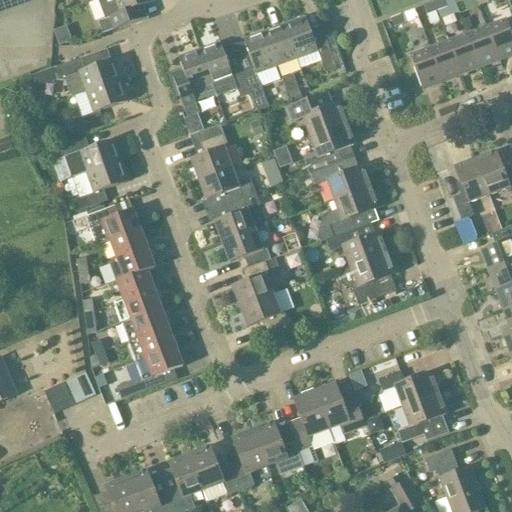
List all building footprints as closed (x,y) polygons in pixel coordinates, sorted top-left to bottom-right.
[(153,0),(97,0),(105,21),(99,23),(104,34),(146,19),(142,8),(155,3),(153,0)] [(444,0),(441,0),(434,3),(438,12),(448,8),(444,0)] [(438,12),(434,3),(424,6),(428,16),(438,12)] [(404,24),(401,15),(391,19),(394,28),(404,24)] [(337,70),(327,42),(325,37),(323,33),(312,37),(306,19),(286,26),(298,59),(317,52),(321,62),(326,74),(337,70)] [(511,36),(507,23),(488,30),(500,63),(511,58),(511,36)] [(278,66),(298,59),(286,26),(266,33),(278,66)] [(72,41),(67,27),(55,31),(60,46),(72,41)] [(488,30),(469,37),(481,70),(500,63),(488,30)] [(256,74),(278,66),(266,33),(245,41),(255,69),(243,73),(251,95),(258,113),(269,109),(256,74)] [(469,37),(449,44),(462,77),(481,70),(469,37)] [(241,99),(251,95),(243,73),(242,68),(231,72),(221,44),(201,52),(215,90),(217,96),(237,88),(241,99)] [(449,44),(430,51),(442,84),(462,77),(449,44)] [(442,84),(430,51),(411,58),(423,91),(442,84)] [(215,90),(201,52),(180,59),(183,68),(184,71),(174,75),(179,91),(182,97),(190,118),(201,114),(196,102),(217,94),(215,90)] [(73,99),(77,97),(121,82),(113,61),(86,71),(82,60),(57,68),(56,73),(58,81),(66,78),(73,99)] [(128,103),(121,82),(89,93),(97,114),(84,118),(73,122),(77,133),(104,124),(100,112),(128,103)] [(302,96),(299,88),(287,92),(290,101),(302,96)] [(306,120),(313,140),(349,126),(340,104),(333,107),(329,96),(288,111),(293,125),(306,120)] [(192,160),(200,181),(233,169),(225,148),(230,147),(222,126),(199,135),(206,155),(192,160)] [(307,164),(312,176),(334,168),(330,155),(356,145),(349,126),(313,140),(320,159),(307,164)] [(65,158),(72,179),(89,172),(121,162),(114,141),(86,151),(82,139),(55,149),(59,161),(65,158)] [(288,147),(274,151),(276,159),(264,162),(270,186),(282,183),(277,167),(292,162),(288,147)] [(498,152),(476,160),(490,197),(510,190),(511,195),(511,176),(510,177),(506,166),(503,167),(498,152)] [(490,197),(476,160),(456,168),(465,195),(453,199),(461,221),(474,216),(470,205),(490,197)] [(100,192),(105,191),(128,183),(121,162),(89,172),(97,193),(79,199),(73,202),(77,213),(104,204),(100,192)] [(329,183),(336,202),(371,189),(364,168),(338,177),(334,168),(312,176),(316,188),(329,183)] [(248,198),(257,195),(251,179),(239,184),(233,169),(200,181),(207,202),(222,197),(225,207),(248,198)] [(320,245),(327,242),(335,239),(350,233),(357,230),(353,219),(379,209),(371,189),(336,202),(339,211),(332,214),(328,217),(325,220),(322,223),(320,227),(319,232),(319,236),(319,241),(320,245)] [(229,218),(215,223),(223,244),(256,232),(269,227),(257,195),(248,198),(225,207),(229,218)] [(111,242),(142,231),(135,212),(119,217),(116,208),(87,218),(97,247),(111,242)] [(489,273),(511,263),(511,227),(491,235),(495,247),(481,252),(489,273)] [(111,242),(118,261),(149,250),(142,231),(111,242)] [(263,251),(256,232),(223,244),(231,264),(245,259),(249,270),(266,263),(271,261),(267,250),(263,251)] [(343,249),(350,269),(388,255),(380,234),(354,244),(350,233),(335,239),(327,242),(331,253),(343,249)] [(149,250),(118,261),(124,280),(125,281),(148,272),(148,273),(156,270),(149,250)] [(388,255),(350,269),(338,273),(343,286),(354,291),(360,306),(375,300),(369,285),(395,275),(388,255)] [(77,261),(79,273),(89,272),(87,259),(77,261)] [(232,287),(240,309),(274,296),(266,276),(270,274),(266,263),(249,270),(244,272),(247,282),(232,287)] [(511,263),(489,273),(496,293),(511,287),(511,263)] [(90,284),(89,272),(79,273),(80,286),(90,284)] [(117,283),(124,302),(155,291),(148,273),(148,272),(125,281),(124,280),(117,283)] [(511,310),(511,287),(496,293),(504,313),(511,310)] [(123,324),(162,310),(155,291),(124,302),(116,305),(123,324)] [(281,316),(274,296),(240,309),(248,329),(262,323),(266,334),(289,326),(285,315),(281,316)] [(83,302),(85,314),(95,313),(93,300),(83,302)] [(123,324),(130,343),(169,329),(162,310),(123,324)] [(95,313),(85,314),(86,327),(96,325),(95,313)] [(130,343),(138,363),(176,349),(169,329),(130,343)] [(511,356),(511,333),(511,332),(503,336),(511,357),(511,356)] [(91,344),(96,356),(106,353),(102,341),(91,344)] [(176,349),(138,363),(143,378),(119,387),(124,401),(148,392),(145,383),(183,369),(176,349)] [(110,364),(106,353),(96,356),(100,368),(110,364)] [(0,404),(18,396),(1,358),(0,358),(0,404)] [(395,389),(402,409),(439,395),(432,375),(406,384),(402,373),(379,381),(383,394),(395,389)] [(76,379),(85,401),(96,397),(86,375),(76,379)] [(74,406),(85,401),(76,379),(64,384),(74,406)] [(74,406),(64,384),(44,393),(54,415),(74,406)] [(336,387),(316,394),(329,431),(340,426),(344,436),(364,428),(356,406),(345,411),(336,387)] [(333,442),(329,431),(316,394),(294,402),(302,422),(290,426),(300,452),(313,447),(314,449),(333,442)] [(447,416),(439,395),(402,409),(410,429),(398,433),(402,445),(426,436),(422,425),(447,416)] [(275,424),(253,432),(267,469),(277,465),(281,477),(304,469),(295,446),(285,450),(275,424)] [(267,469),(253,432),(233,440),(242,466),(231,470),(240,492),(255,486),(251,475),(267,469)] [(383,461),(405,456),(403,445),(381,449),(383,461)] [(227,497),(240,492),(231,470),(220,474),(211,448),(190,456),(204,493),(205,492),(208,502),(227,495),(227,497)] [(460,472),(457,464),(452,451),(424,461),(429,474),(438,471),(453,511),(478,511),(487,509),(472,468),(460,472)] [(192,497),(204,493),(190,456),(169,464),(179,490),(168,494),(174,511),(188,511),(196,509),(192,497)] [(127,480),(138,511),(174,511),(168,494),(157,498),(147,472),(127,480)] [(138,511),(127,480),(106,488),(114,511),(138,511)] [(411,511),(412,511),(422,506),(408,481),(393,490),(403,507),(394,511),(411,511)]
